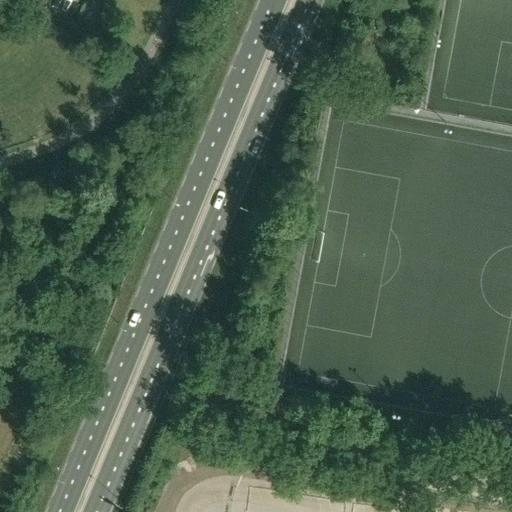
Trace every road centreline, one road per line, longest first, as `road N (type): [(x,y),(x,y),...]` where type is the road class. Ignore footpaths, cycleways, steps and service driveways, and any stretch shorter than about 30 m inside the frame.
road 1 (primary): [(273,0),(60,511)]
road 2 (primary): [(98,511),(310,0)]
